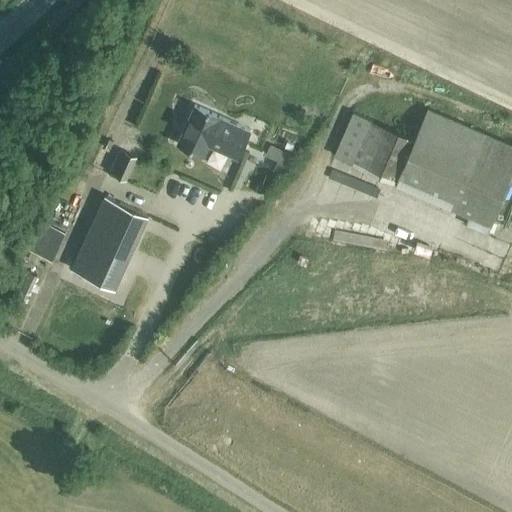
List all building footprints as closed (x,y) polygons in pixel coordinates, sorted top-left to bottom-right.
[(193,105),(175,143),(202,156),(207,145),(236,158),(248,131),(193,105)] [(355,160),(493,220),(511,176),(511,145),(428,109),(413,142),(371,123),(373,120),(354,112),(335,155),(354,163),(355,160)] [(128,178),(136,158),(136,159),(140,150),(125,145),(122,153),(114,173),(128,178)] [(105,195),(72,268),(115,288),(148,215),(105,195)] [(37,246),(58,255),(72,226),(51,217),(37,246)] [(471,258),(489,263),(491,252),(473,248),(471,258)]
